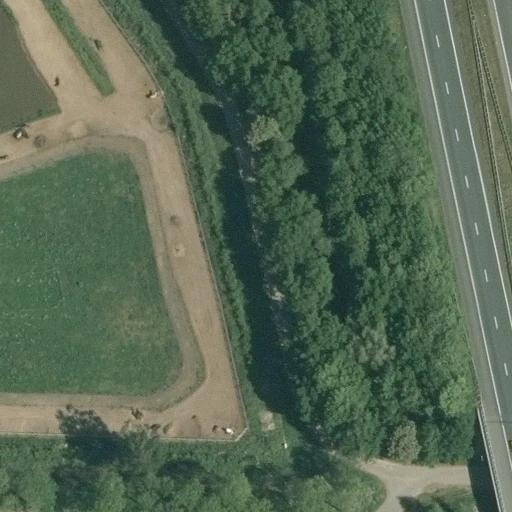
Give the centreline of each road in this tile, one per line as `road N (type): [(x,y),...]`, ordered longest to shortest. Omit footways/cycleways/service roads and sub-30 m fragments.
road 1 (unclassified): [(403,473),(326,443),(304,407),(228,107),(164,0)]
road 2 (motorway): [(429,0),(511,394)]
